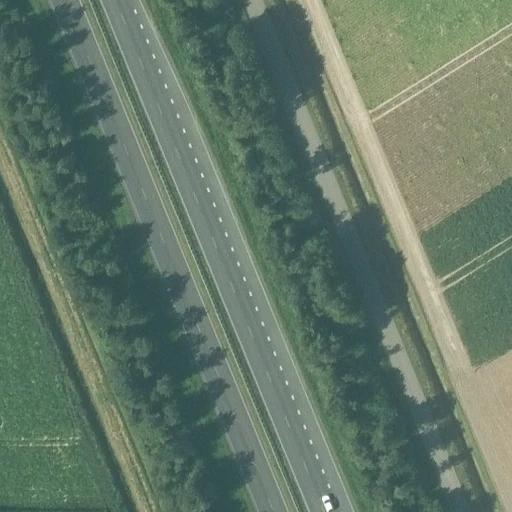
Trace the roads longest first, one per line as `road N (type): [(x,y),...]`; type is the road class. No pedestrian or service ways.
road 1 (unclassified): [(460,511),(251,0)]
road 2 (trunk): [(65,0),(273,511)]
road 3 (trunk): [(323,511),(115,0)]
